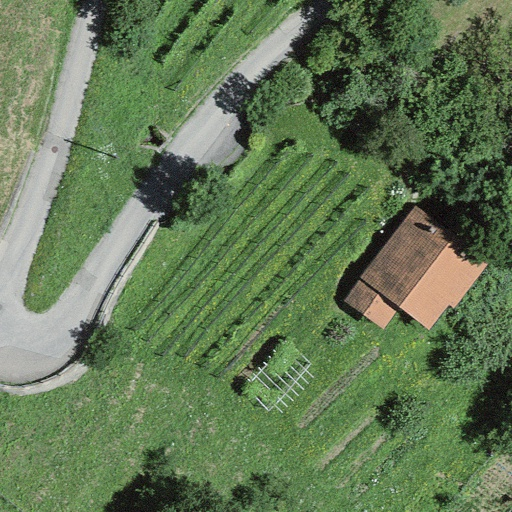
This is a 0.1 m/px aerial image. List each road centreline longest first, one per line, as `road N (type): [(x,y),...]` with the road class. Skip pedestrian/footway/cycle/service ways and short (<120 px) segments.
road 1 (unclassified): [(0,330),(27,345),(59,333),(225,95),(284,38),(341,0)]
road 2 (unclassified): [(92,0),(0,284)]
